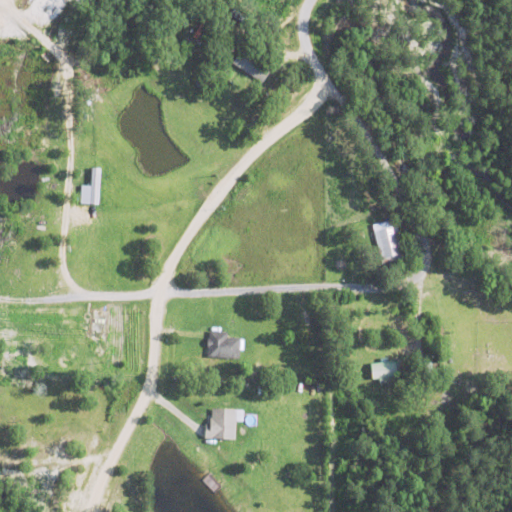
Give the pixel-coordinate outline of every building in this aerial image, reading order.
[(245,48),(236,63),(265,81),(274,66),(245,48)] [(80,185),(79,203),(98,204),(99,168),(90,168),(90,185),(80,185)] [(376,239),(382,263),(405,257),(399,233),(376,239)] [(210,331),(209,355),(239,356),(240,338),(227,338),(227,332),(210,331)] [(372,363),(374,379),(403,375),(401,359),(388,361),(388,357),(381,358),(381,362),(372,363)] [(265,386),(266,394),(288,391),(287,383),(265,386)] [(237,409),(236,438),(207,437),(207,423),(210,423),(210,417),(212,417),(213,409),(237,409)] [(30,410),(22,440),(30,442),(39,412),(30,410)]
